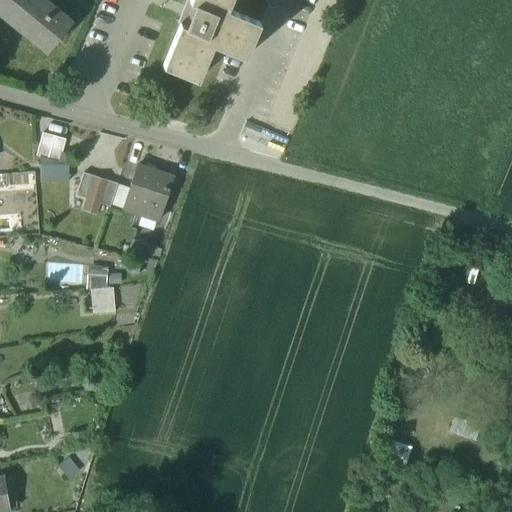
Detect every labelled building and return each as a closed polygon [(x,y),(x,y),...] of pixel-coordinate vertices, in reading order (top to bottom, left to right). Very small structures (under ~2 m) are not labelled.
[(0,0),(0,14),(47,53),(73,21),(47,0),(0,0)] [(189,0),(162,65),(197,79),(212,43),(245,57),(259,22),(227,8),(230,0),(189,0)] [(61,158),(66,137),(43,132),(38,152),(61,158)] [(66,157),(40,157),(40,180),(65,181),(66,157)] [(174,177),(137,164),(122,209),(141,215),(144,207),(162,213),(174,177)] [(94,176),(83,172),(76,195),(86,199),(87,199),(94,176)] [(94,176),(87,199),(86,199),(83,210),(95,214),(99,203),(98,202),(106,180),(94,176)] [(117,183),(106,180),(98,202),(99,203),(110,206),(117,183)] [(91,313),(116,312),(115,286),(108,286),(107,265),(89,266),(91,313)] [(99,434),(87,436),(89,447),(95,446),(99,434)] [(87,436),(69,439),(71,451),(89,447),(87,436)] [(0,511),(9,510),(3,478),(0,478),(0,511)]
